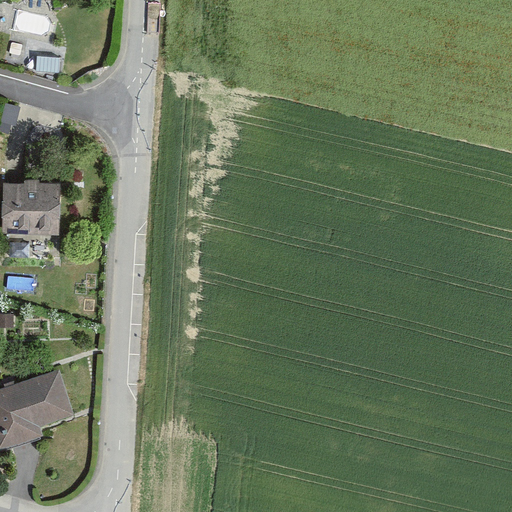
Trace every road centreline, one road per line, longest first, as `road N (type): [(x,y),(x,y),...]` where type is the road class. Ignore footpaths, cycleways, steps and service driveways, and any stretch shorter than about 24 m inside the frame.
road 1 (residential): [(139,121),(119,511)]
road 2 (residential): [(0,82),(139,121)]
road 3 (residential): [(146,0),(139,121)]
